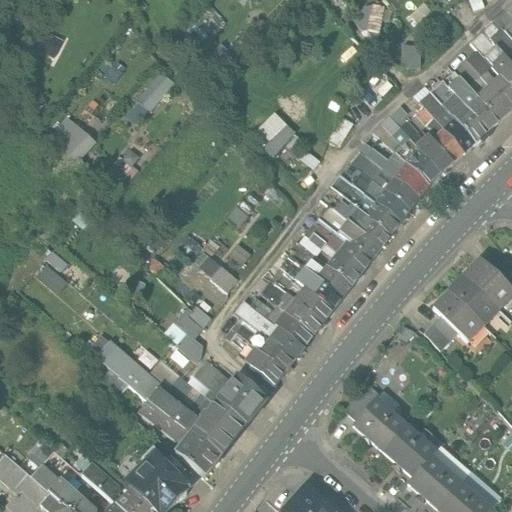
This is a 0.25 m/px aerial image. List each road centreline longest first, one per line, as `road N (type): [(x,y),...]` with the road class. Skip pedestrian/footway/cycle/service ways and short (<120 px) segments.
road 1 (track): [(504,0),(351,146),(207,343)]
road 2 (secondary): [(511,178),(459,227),(286,429)]
road 3 (track): [(306,209),(155,64)]
road 4 (residential): [(286,429),(377,511)]
road 5 (track): [(404,92),(324,0)]
